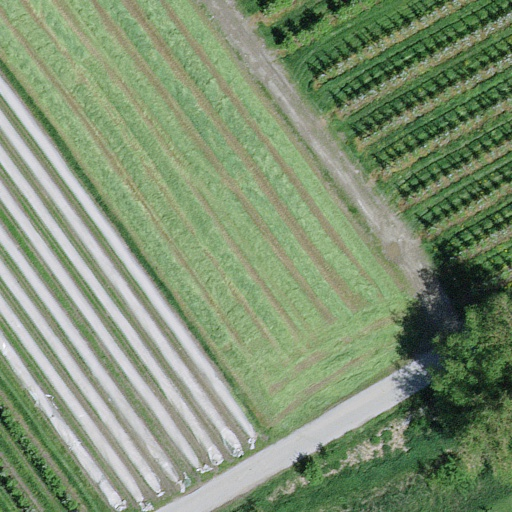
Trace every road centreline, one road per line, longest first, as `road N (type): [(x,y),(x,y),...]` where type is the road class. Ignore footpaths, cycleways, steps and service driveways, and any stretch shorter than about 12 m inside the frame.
road 1 (track): [(465,351),(208,0)]
road 2 (track): [(511,325),(185,511)]
